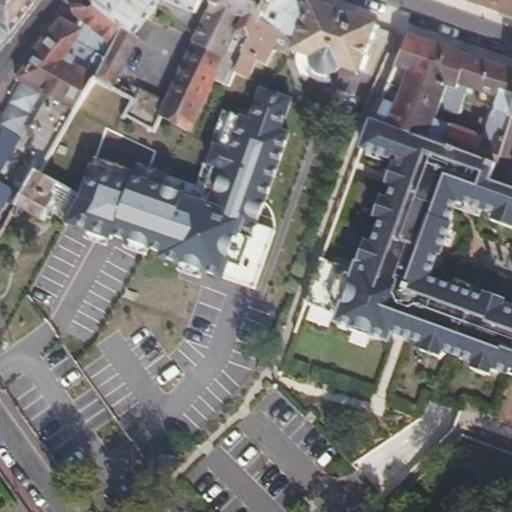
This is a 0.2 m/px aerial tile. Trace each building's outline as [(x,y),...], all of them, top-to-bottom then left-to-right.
[(0,0),(0,24),(11,32),(34,0),(0,0)] [(154,125),(167,101),(143,88),(137,98),(115,85),(141,37),(134,33),(155,2),(203,24),(204,21),(214,1),(210,0),(101,0),(97,6),(124,29),(113,46),(96,75),(79,103),(121,129),(130,112),(154,125)] [(210,0),(214,1),(204,21),(236,36),(237,35),(252,41),(271,0),(210,0)] [(376,22),(313,0),(271,0),(252,41),(247,52),(270,59),(284,31),(297,37),(293,48),(311,56),(314,65),(322,71),(330,72),(341,64),(359,71),(376,22)] [(511,0),(474,0),(511,12),(511,0)] [(76,3),(72,6),(74,13),(113,46),(124,29),(97,6),(95,4),(90,10),(83,4),(76,3)] [(46,37),(20,77),(48,95),(29,126),(32,140),(27,146),(31,168),(35,172),(37,169),(79,103),(96,75),(67,58),(83,30),(62,18),(46,37)] [(167,101),(196,119),(217,77),(236,36),(204,21),(203,24),(167,101)] [(378,121),(499,166),(511,123),(511,70),(410,35),(378,121)] [(152,130),(183,147),(196,119),(167,101),(154,125),(152,130)] [(107,210),(139,151),(152,130),(154,125),(130,112),(121,129),(79,103),(37,169),(58,183),(82,198),(107,210)] [(499,166),(378,121),(304,314),(503,383),(508,369),(511,370),(511,310),(429,279),(454,220),(511,238),(511,205),(511,207),(481,194),(499,166)] [(174,169),(183,147),(152,130),(139,151),(174,169)] [(0,132),(0,215),(11,189),(0,184),(0,176),(16,139),(0,132)] [(42,219),(55,198),(51,195),(58,183),(37,169),(35,172),(16,205),(42,219)] [(65,212),(73,212),(82,198),(58,183),(51,195),(55,198),(57,199),(60,209),(65,212)] [(118,311),(111,324),(136,339),(143,325),(118,311)]
